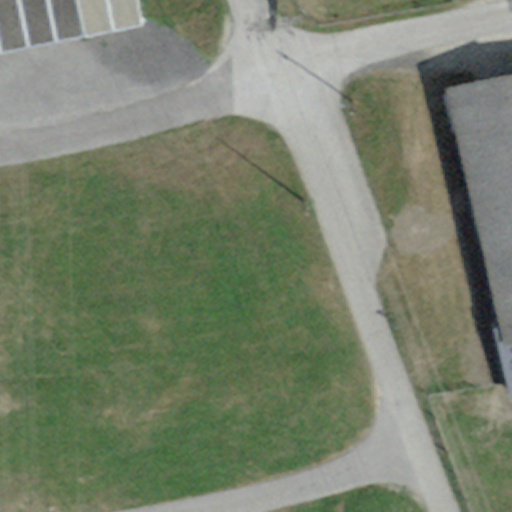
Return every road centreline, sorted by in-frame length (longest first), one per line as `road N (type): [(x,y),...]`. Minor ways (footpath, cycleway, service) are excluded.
road 1 (unclassified): [(280,72),(444,511)]
road 2 (residential): [(0,153),(149,119),(280,72)]
road 3 (residential): [(280,72),(511,25)]
